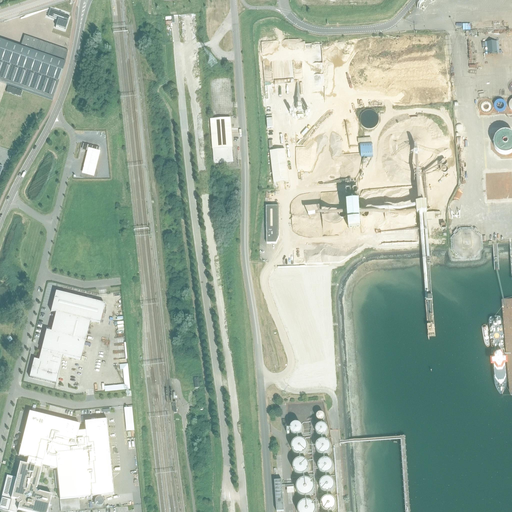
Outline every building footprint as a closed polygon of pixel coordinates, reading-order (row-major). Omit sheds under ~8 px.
[(50,10),(48,15),(51,16),(50,18),(58,20),(56,26),(65,29),(67,23),(69,17),(50,10)] [(0,82),(52,100),(59,81),(65,63),(69,47),(39,37),(38,40),(26,36),(24,41),(22,40),(22,43),(23,43),(22,48),(0,40),(0,82)] [(378,122),(379,120),(378,118),(378,116),(377,115),(376,113),(374,112),(373,111),(371,111),(369,111),(367,111),(366,111),(364,112),(363,113),(361,115),(361,116),(360,118),(360,120),(360,122),(361,124),(361,125),(363,127),(364,128),(366,129),(367,129),(369,129),(371,129),(373,129),(374,128),(376,127),(377,125),(378,124),(378,122)] [(215,164),(233,163),(232,148),(233,148),(230,118),(210,119),(214,162),(215,164)] [(100,151),(89,148),(82,173),(94,176),(100,151)] [(285,150),(270,152),(274,182),(289,180),(285,150)] [(74,191),(69,210),(79,210),(79,207),(101,207),(101,191),(74,191)] [(358,202),(345,203),(347,230),(360,229),(358,202)] [(279,237),(279,231),(279,206),(266,206),(266,231),(267,243),(276,243),(279,237)] [(68,216),(61,242),(74,242),(74,237),(104,238),(103,221),(74,221),(74,216),(68,216)] [(59,248),(56,262),(57,267),(66,269),(106,269),(107,254),(74,253),(74,248),(59,248)] [(34,359),(29,377),(56,384),(63,356),(80,360),(90,321),(100,324),(104,304),(63,294),(56,292),(51,312),(55,313),(51,332),(46,331),(41,350),(42,351),(39,361),(34,359)] [(78,432),(80,425),(29,412),(18,456),(28,458),(26,465),(40,468),(41,465),(57,469),(59,500),(115,494),(107,420),(84,422),(85,431),(78,432)] [(307,436),(307,434),(307,433),(307,432),(306,431),(306,430),(305,429),(304,428),(302,428),(301,428),(300,428),(299,428),(298,429),(297,429),(296,430),(296,431),(295,432),(295,434),(295,435),(296,436),(296,437),(297,438),(298,439),(299,439),(301,440),(302,440),(303,439),(304,439),(305,438),(306,437),(307,436)] [(330,435),(330,433),(330,431),(329,430),(327,428),(325,428),(324,428),(322,428),(321,429),(319,431),(319,432),(319,433),(319,434),(319,435),(319,436),(320,437),(322,439),(323,439),(324,439),(325,439),(327,439),(328,438),(329,437),(330,436),(330,435)] [(309,452),(309,450),(309,449),(309,448),(308,446),(307,445),(306,445),(305,444),(304,444),(303,443),(301,443),(300,444),(299,444),(298,445),(296,446),(296,447),(295,449),(295,450),(295,452),(296,453),(296,454),(297,455),(298,456),(299,457),(302,457),(303,457),(305,457),(306,456),(307,456),(308,454),(309,453),(309,452)] [(332,452),(333,450),(332,449),(332,447),(331,446),(331,445),(330,444),(328,444),(327,443),(326,443),(324,443),(323,444),(322,444),(321,445),(320,446),(319,447),(319,449),(319,450),(319,451),(319,453),(320,454),(320,455),(321,456),(322,456),(323,457),(325,457),(326,457),(328,457),(329,456),(330,455),(331,454),(332,453),(332,452)] [(311,471),(311,470),(311,468),(310,467),(310,466),(309,464),(307,463),(306,463),(304,462),(303,462),(302,462),(301,462),(299,463),(298,464),(297,465),(296,466),(296,468),(296,469),(296,471),(296,472),(297,473),(297,475),(299,476),(300,477),(301,477),(303,477),(304,477),(306,477),(307,476),(308,475),(309,474),(310,473),(311,471)] [(42,468),(40,468),(26,465),(19,463),(16,478),(7,475),(0,502),(0,509),(11,511),(16,511),(17,510),(25,511),(47,511),(51,495),(39,492),(38,493),(35,489),(37,488),(42,468)] [(335,471),(335,470),(335,469),(334,467),(334,466),(333,465),(332,465),(331,464),(329,463),(328,463),(327,463),(326,464),(325,464),(323,465),(322,466),(322,467),(321,468),(321,470),(321,471),(322,472),(322,473),(323,474),(324,475),(325,476),(327,476),(327,477),(329,477),(330,476),(331,476),(333,475),(334,474),(334,472),(335,471)] [(277,511),(284,511),(282,480),(274,480),(277,511)] [(316,493),(317,491),(316,489),(316,488),(315,486),(314,485),(313,484),(312,483),(310,482),(308,482),(306,482),(305,482),(303,483),(302,484),(300,486),(300,487),(299,489),(299,491),(299,492),(299,494),(300,495),(301,497),(303,498),(304,499),(305,499),(307,500),(309,500),(310,499),(312,498),(314,497),(315,496),(316,494),(316,493)] [(336,490),(337,488),(336,487),(336,486),(335,485),(335,484),(333,482),(331,482),(330,482),(329,482),(327,482),(325,483),(324,484),(324,486),(323,487),(323,488),(323,490),(324,491),(324,492),(325,493),(326,494),(327,494),(329,495),(330,495),(332,495),(333,494),(334,493),(335,492),(336,491),(336,490)] [(338,509),(338,507),(338,506),(337,505),(337,504),(336,503),(335,502),(334,501),(332,501),(331,501),(329,501),(328,501),(327,502),(326,503),(325,504),(325,506),(324,507),(324,508),(325,509),(325,511),(326,511),(335,511),(337,511),(337,510),(338,509)]
